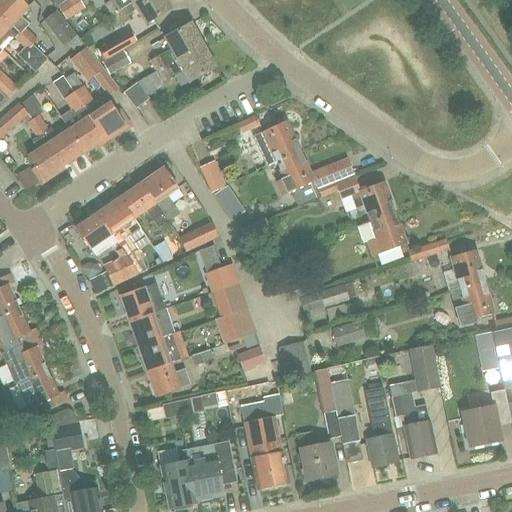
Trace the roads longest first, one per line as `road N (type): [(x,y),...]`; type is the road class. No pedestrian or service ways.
road 1 (residential): [(139,511),(95,339),(48,247),(26,228)]
road 2 (residential): [(26,228),(278,60)]
road 3 (residential): [(511,147),(467,169),(429,167),(278,60)]
road 4 (unclassified): [(349,511),(511,477)]
road 5 (unclassified): [(511,100),(439,0)]
